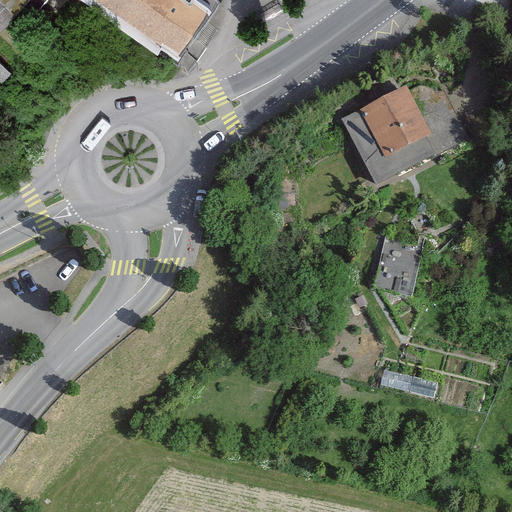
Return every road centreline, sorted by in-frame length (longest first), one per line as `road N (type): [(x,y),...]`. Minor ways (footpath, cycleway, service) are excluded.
road 1 (secondary): [(101,325),(164,277),(178,242),(176,192)]
road 2 (secondary): [(0,434),(101,325)]
road 3 (secondary): [(187,161),(286,69)]
road 4 (secondary): [(286,69),(161,111)]
road 5 (secondary): [(114,214),(129,266),(101,325)]
